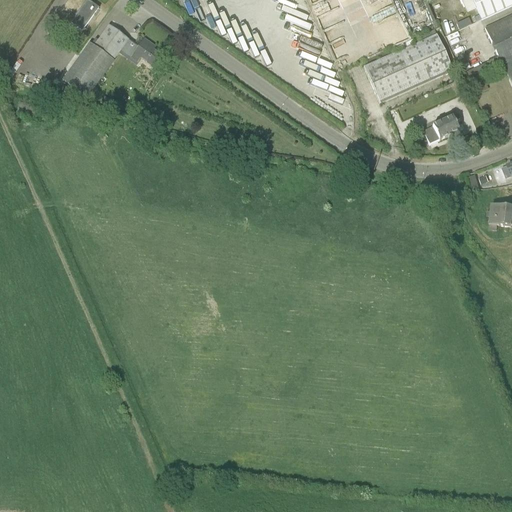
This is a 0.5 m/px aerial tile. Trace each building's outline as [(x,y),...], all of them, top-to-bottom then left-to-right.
[(511,6),(511,0),(470,0),(480,21),(511,6)] [(81,33),(98,9),(87,1),(70,25),(81,33)] [(465,84),(501,67),(511,62),(511,16),(483,30),(497,58),(461,76),(465,84)] [(94,48),(113,62),(128,41),(109,27),(94,48)] [(364,69),(380,106),(454,73),(438,36),(364,69)] [(132,55),(151,68),(160,57),(149,49),(151,45),(144,40),(132,55)] [(511,89),(511,62),(501,67),(511,89)] [(422,130),(429,146),(459,133),(454,122),(459,120),(457,114),(422,130)] [(505,180),(510,178),(511,177),(511,165),(507,168),(501,170),(505,180)] [(503,231),(502,232),(509,233),(510,228),(511,228),(511,215),(511,208),(492,206),(489,227),(502,228),(503,231)]
